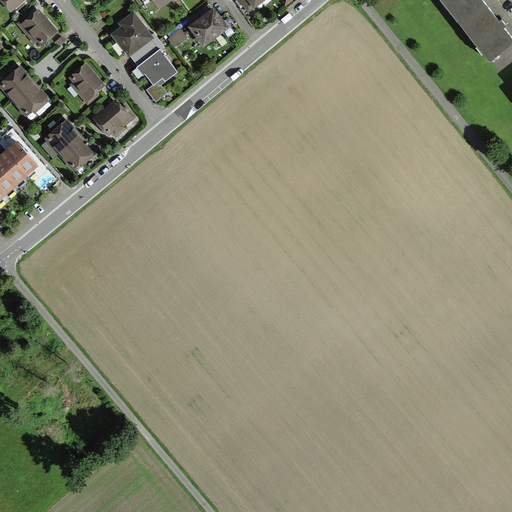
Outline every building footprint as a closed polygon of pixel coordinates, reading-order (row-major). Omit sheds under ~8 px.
[(2,0),(11,9),(21,0),(2,0)] [(175,0),(152,0),(161,11),(175,0)] [(266,0),(238,0),(247,11),(252,8),(254,10),(266,0)] [(439,0),(461,28),(487,9),(479,0),(439,0)] [(29,11),(17,22),(35,42),(38,40),(41,43),(58,28),(39,7),(31,13),(29,11)] [(230,30),(214,9),(188,29),(204,49),(230,30)] [(487,9),(461,28),(489,64),(511,46),(511,41),(504,30),(507,28),(501,21),(498,24),(487,9)] [(152,37),(134,13),(119,25),(122,29),(112,36),(129,58),(130,57),(153,39),(152,37)] [(188,39),(181,30),(169,39),(176,47),(188,39)] [(62,35),(56,41),(59,45),(65,39),(62,35)] [(152,37),(153,39),(130,57),(139,68),(161,51),(165,48),(155,35),(152,37)] [(178,74),(161,51),(139,68),(137,70),(143,77),(145,75),(154,86),(147,91),(156,103),(168,94),(162,86),(178,74)] [(106,82),(86,59),(68,75),(73,80),(70,82),(88,104),(100,94),(97,90),(106,82)] [(0,81),(0,83),(13,98),(35,78),(21,62),(3,77),(4,78),(0,81)] [(49,94),(35,78),(13,98),(27,114),(32,109),(34,112),(49,99),(46,96),(49,94)] [(125,105),(118,96),(94,116),(108,133),(111,130),(115,134),(138,115),(127,102),(125,105)] [(45,135),(60,151),(81,132),(66,115),(51,129),(52,129),(45,135)] [(97,150),(81,132),(60,151),(73,166),(78,162),(81,165),(97,150)] [(6,147),(27,172),(39,162),(17,137),(6,147)] [(27,172),(6,147),(0,151),(0,162),(16,182),(27,172)] [(0,183),(6,191),(16,182),(0,162),(0,183)]
